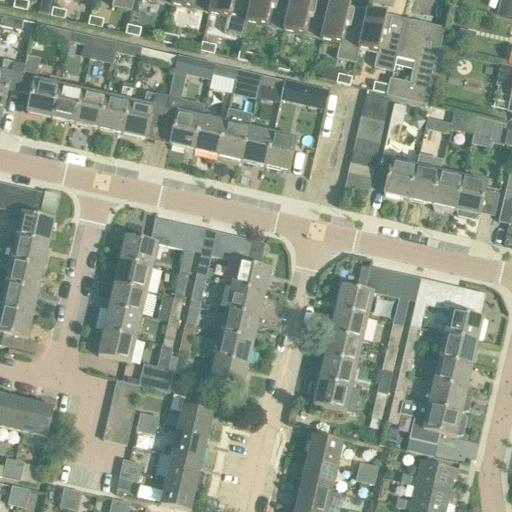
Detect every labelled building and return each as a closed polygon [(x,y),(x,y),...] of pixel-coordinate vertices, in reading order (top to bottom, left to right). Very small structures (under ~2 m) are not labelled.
[(113,0),(111,8),(131,13),(134,0),(113,0)] [(208,16),(211,0),(172,0),(171,7),(208,16)] [(242,39),(251,0),(211,0),(208,16),(227,20),(223,34),(242,39)] [(283,33),(290,0),(251,0),(242,39),(243,39),(246,24),(283,33)] [(313,0),(290,0),(283,33),(320,42),(329,4),(313,0)] [(511,20),(511,1),(506,0),(503,0),(499,18),(511,20)] [(18,1),(16,10),(29,13),(31,5),(18,1)] [(367,12),(329,4),(320,42),(339,46),(336,61),(355,65),(359,50),(358,50),(367,12)] [(55,10),(53,19),(67,22),(69,13),(55,10)] [(404,21),(367,12),(358,50),(359,50),(376,55),(373,69),(393,74),(396,59),(395,59),(404,21)] [(0,26),(21,32),(23,22),(24,21),(0,15),(0,26)] [(92,19),(90,28),(104,31),(106,22),(92,19)] [(426,107),(444,30),(404,21),(395,59),(396,59),(414,63),(409,85),(389,80),(388,87),(386,96),(385,98),(426,107)] [(45,36),(45,37),(68,43),(71,32),(47,26),(47,28),(45,36)] [(130,28),(128,36),(141,39),(143,31),(130,28)] [(68,43),(88,47),(92,48),(95,37),(71,32),(68,43)] [(167,36),(165,45),(179,48),(181,40),(167,36)] [(92,48),(115,53),(118,43),(95,37),(92,48)] [(115,53),(139,59),(142,48),(118,43),(115,53)] [(204,45),(202,54),(216,57),(218,48),(204,45)] [(175,66),(177,58),(165,56),(166,54),(142,48),(139,59),(163,64),(164,63),(175,66)] [(242,54),(240,62),(254,66),(256,57),(242,54)] [(50,78),(48,84),(37,81),(41,61),(27,58),(25,67),(19,94),(30,96),(26,114),(51,119),(59,86),(59,87),(60,80),(50,78)] [(177,59),(174,71),(210,80),(211,75),(213,67),(177,59)] [(7,91),(19,94),(25,67),(4,62),(1,73),(0,73),(0,107),(3,108),(7,91)] [(279,62),(277,71),(291,74),(293,66),(279,62)] [(211,75),(235,81),(237,71),(213,66),(213,67),(211,75)] [(235,81),(258,86),(260,77),(237,71),(235,81)] [(352,79),(337,75),(335,85),(350,88),(352,79)] [(260,77),(258,86),(259,87),(282,92),(284,82),(260,77)] [(283,92),(281,98),(303,103),(306,87),(284,82),(282,92),(283,92)] [(123,84),(122,89),(120,100),(106,97),(98,130),(122,135),(129,102),(130,103),(133,91),(131,91),(132,86),(123,84)] [(388,87),(374,84),(372,93),(386,96),(388,87)] [(51,119),(75,125),(82,92),(59,87),(59,86),(51,119)] [(75,125),(98,130),(106,97),(82,92),(75,125)] [(143,106),(130,103),(129,102),(122,135),(145,141),(149,123),(162,126),(168,98),(156,95),(155,96),(146,94),(143,106)] [(389,100),(365,95),(363,107),(386,112),(389,100)] [(168,98),(162,126),(172,128),(168,146),(194,152),(201,119),(202,119),(204,112),(205,106),(181,101),(168,98)] [(398,143),(404,116),(406,109),(394,106),(392,113),(393,113),(386,141),(398,143)] [(363,107),(360,118),(384,123),(386,112),(363,107)] [(225,124),(218,157),(241,162),(249,129),(251,117),(228,112),(225,124)] [(451,121),(450,126),(449,131),(472,136),(475,120),(453,115),(451,121)] [(360,118),(358,129),(381,134),(384,123),(360,118)] [(194,152),(218,157),(225,124),(202,119),(201,119),(194,152)] [(476,120),(475,120),(472,136),(473,137),(471,146),(490,150),(492,145),(504,148),(504,146),(503,146),(504,144),(506,133),(507,133),(508,127),(476,119),(476,120)] [(448,136),(449,131),(450,126),(427,120),(425,131),(448,136)] [(241,162),(265,168),(272,135),(249,129),(241,162)] [(358,129),(355,140),(378,146),(381,134),(358,129)] [(511,134),(507,133),(506,133),(504,144),(503,146),(504,146),(511,147),(511,134)] [(295,140),(272,135),(265,168),(288,173),(295,140)] [(355,140),(353,151),(376,156),(378,146),(355,140)] [(353,151),(350,163),(373,168),(376,156),(353,151)] [(350,163),(348,174),(371,179),(373,168),(350,163)] [(383,195),(407,201),(415,168),(391,163),(383,195)] [(407,201),(431,206),(438,174),(415,168),(407,201)] [(345,186),(367,191),(368,192),(371,179),(348,174),(345,186)] [(442,214),(445,210),(454,212),(461,179),(438,174),(431,206),(432,207),(434,212),(442,214)] [(511,176),(508,175),(503,199),(511,200),(511,176)] [(465,219),(469,215),(479,218),(486,185),(461,179),(454,212),(456,212),(457,217),(465,219)] [(0,194),(0,209),(9,212),(14,188),(2,185),(0,194)] [(9,212),(18,214),(23,190),(14,188),(9,212)] [(21,214),(16,238),(49,246),(54,221),(52,221),(39,218),(45,195),(35,192),(23,190),(18,214),(21,214)] [(511,200),(503,199),(497,223),(508,226),(511,210),(511,200)] [(158,245),(161,246),(166,222),(155,220),(150,243),(158,245)] [(161,246),(172,248),(177,225),(166,222),(161,246)] [(172,248),(183,251),(188,227),(177,225),(172,248)] [(183,251),(184,251),(194,253),(199,230),(188,227),(183,251)] [(503,248),(511,249),(511,232),(507,231),(503,248)] [(211,257),(212,258),(218,234),(206,232),(195,279),(205,281),(211,257)] [(212,258),(223,260),(228,237),(218,234),(212,258)] [(152,269),(158,245),(150,243),(125,237),(119,262),(152,269)] [(223,260),(234,263),(239,239),(228,237),(223,260)] [(16,238),(10,262),(44,270),(49,246),(16,238)] [(234,263),(237,263),(244,265),(250,242),(239,239),(234,263)] [(184,251),(179,275),(188,277),(194,253),(184,251)] [(10,262),(5,286),(38,294),(44,270),(10,262)] [(119,262),(114,286),(146,294),(152,269),(119,262)] [(237,263),(231,288),(265,296),(270,271),(244,265),(237,263)] [(372,294),(374,295),(379,271),(369,269),(363,292),(340,287),(334,311),(367,318),(372,294)] [(374,295),(385,297),(391,274),(379,271),(374,295)] [(385,297),(396,300),(402,277),(391,274),(385,297)] [(179,275),(173,299),(183,301),(188,277),(179,275)] [(396,300),(397,300),(407,302),(412,279),(402,277),(396,300)] [(195,279),(190,303),(200,305),(205,281),(195,279)] [(415,304),(425,306),(426,307),(431,283),(420,281),(415,304)] [(436,309),(442,286),(431,283),(426,307),(436,309)] [(5,286),(0,308),(0,309),(33,317),(38,294),(5,286)] [(114,286),(108,310),(141,317),(146,294),(114,286)] [(436,309),(447,312),(453,288),(442,286),(436,309)] [(231,288),(226,311),(259,319),(265,296),(231,288)] [(464,291),(453,288),(447,312),(449,312),(458,314),(461,303),(464,291)] [(173,299),(168,323),(177,325),(183,301),(173,299)] [(397,300),(391,324),(401,326),(407,302),(397,300)] [(190,303),(184,326),(194,329),(200,305),(190,303)] [(449,312),(443,336),(477,344),(478,342),(482,342),(484,332),(481,329),(483,320),(478,319),(481,308),(482,309),(482,307),(480,307),(480,308),(461,303),(458,314),(449,312)] [(415,304),(409,328),(419,331),(425,306),(415,304)] [(0,347),(9,350),(12,338),(27,341),(33,317),(0,309),(0,347)] [(108,310),(103,333),(135,341),(141,317),(108,310)] [(226,311),(220,335),(254,343),(259,319),(226,311)] [(334,311),(329,334),(361,342),(367,318),(334,311)] [(168,323),(162,346),(172,348),(177,325),(168,323)] [(391,324),(387,343),(386,346),(396,349),(401,326),(391,324)] [(184,326),(179,350),(189,352),(194,329),(184,326)] [(409,328),(404,352),(414,354),(419,331),(409,328)] [(99,348),(97,357),(130,365),(135,341),(103,333),(102,334),(97,332),(93,347),(99,348)] [(329,334),(323,358),(356,366),(361,342),(329,334)] [(220,335),(215,359),(248,366),(254,343),(220,335)] [(443,336),(438,359),(472,367),(477,344),(443,336)] [(140,378),(138,388),(140,388),(168,395),(169,390),(173,375),(176,360),(169,359),(172,348),(162,346),(157,369),(143,366),(140,378)] [(386,346),(380,372),(390,374),(396,349),(386,346)] [(176,360),(173,375),(183,377),(189,352),(179,350),(176,360)] [(404,352),(398,375),(408,378),(414,354),(404,352)] [(323,358),(318,382),(350,389),(356,366),(323,358)] [(243,391),(248,366),(215,359),(209,383),(243,391)] [(438,359),(432,384),(466,391),(472,367),(438,359)] [(380,372),(375,395),(385,397),(390,374),(380,372)] [(398,375),(393,399),(403,401),(408,378),(398,375)] [(113,395),(137,401),(140,388),(116,382),(113,395)] [(318,382),(312,406),(345,414),(354,416),(360,392),(350,389),(318,382)] [(432,384),(427,407),(461,415),(467,413),(469,404),(464,400),(466,391),(432,384)] [(110,407),(134,412),(137,401),(113,395),(110,407)] [(369,420),(379,422),(385,397),(375,395),(369,420)] [(0,419),(0,430),(22,435),(29,405),(4,399),(0,419)] [(393,399),(387,424),(397,426),(399,416),(403,402),(403,401),(393,399)] [(461,415),(427,407),(403,402),(399,416),(414,420),(409,441),(437,447),(439,436),(455,439),(455,438),(462,437),(464,428),(459,424),(461,415)] [(53,410),(29,405),(22,435),(47,441),(53,410)] [(107,419),(131,424),(134,412),(110,407),(107,419)] [(182,409),(176,434),(207,441),(212,416),(182,409)] [(140,416),(139,416),(138,425),(156,429),(158,420),(140,416)] [(104,430),(128,436),(131,424),(107,419),(104,430)] [(136,434),(154,438),(156,429),(138,425),(136,434)] [(128,436),(104,430),(102,442),(126,448),(128,436)] [(176,434),(171,458),(201,465),(207,441),(176,434)] [(312,438),(311,438),(306,464),(336,471),(342,445),(312,438)] [(171,458),(165,482),(195,489),(201,465),(171,458)] [(4,468),(2,480),(11,482),(15,464),(6,462),(4,468)] [(141,467),(123,463),(121,471),(139,476),(141,467)] [(402,477),(400,484),(448,496),(454,471),(420,463),(416,480),(402,477)] [(11,482),(20,484),(24,466),(15,464),(11,482)] [(306,464),(300,488),(330,495),(336,471),(306,464)] [(357,475),(376,480),(378,470),(359,465),(357,475)] [(119,481),(138,485),(139,476),(121,471),(119,481)] [(376,480),(357,475),(355,484),(374,488),(376,480)] [(165,482),(159,507),(182,511),(190,511),(195,489),(165,482)] [(397,501),(395,509),(394,510),(404,511),(444,511),(448,496),(400,484),(400,486),(414,489),(411,504),(397,501)] [(12,488),(8,507),(16,509),(21,490),(12,488)] [(298,497),(295,511),(294,511),(326,511),(327,508),(330,495),(300,488),(298,497)] [(25,511),(29,497),(30,492),(21,490),(16,509),(25,511)] [(63,491),(59,510),(68,511),(72,493),(63,491)] [(68,511),(77,511),(81,497),(81,495),(72,493),(68,511)] [(109,511),(118,511),(121,504),(112,502),(109,511)]
